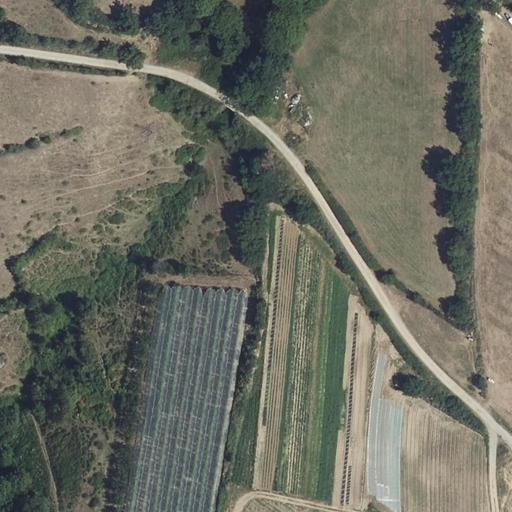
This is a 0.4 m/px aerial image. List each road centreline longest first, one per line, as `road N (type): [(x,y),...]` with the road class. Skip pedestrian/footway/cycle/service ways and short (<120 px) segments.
road 1 (track): [(0,51),(196,84),(271,135),(446,386),(511,443)]
road 2 (track): [(494,4),(484,20),(480,223),(481,310),(496,392),(495,511)]
road 3 (track): [(152,72),(141,43),(92,35),(51,0)]
